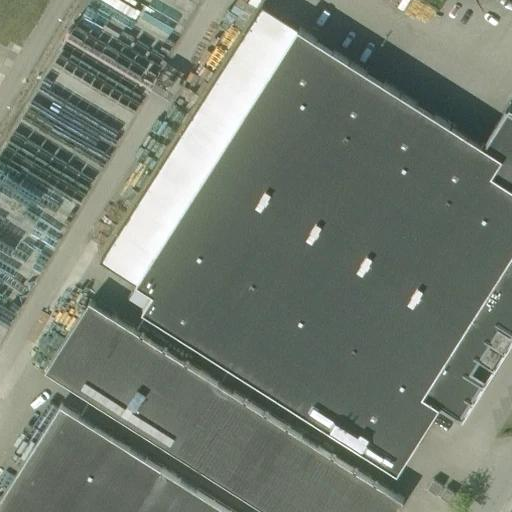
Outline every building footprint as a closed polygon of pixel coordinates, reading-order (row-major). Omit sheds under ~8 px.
[(263,3),(101,259),(154,293),(144,309),(225,360),(398,470),(441,403),(463,417),(511,340),(511,160),(485,143),(414,99),(263,3)] [(90,299),(46,368),(173,449),(272,511),(395,511),(404,498),(90,299)] [(234,511),(61,402),(0,498),(0,511),(234,511)] [(433,479),(428,488),(437,494),(442,485),(433,479)] [(440,496),(449,502),(455,493),(446,487),(440,496)]
